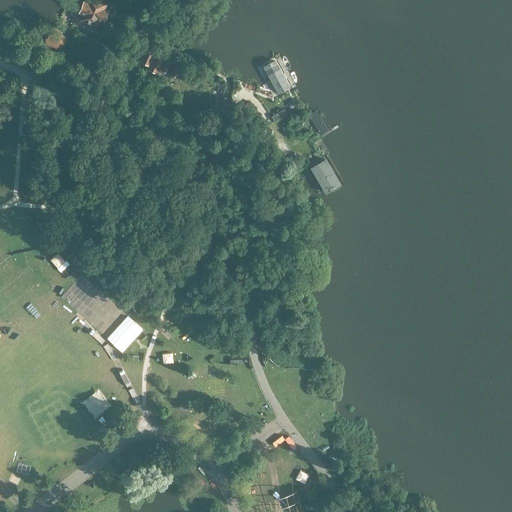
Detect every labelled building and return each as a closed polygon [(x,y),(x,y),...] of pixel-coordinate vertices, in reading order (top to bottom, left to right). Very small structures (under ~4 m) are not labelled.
[(103,20),(107,10),(105,9),(107,3),(107,2),(100,0),(87,0),(87,1),(85,1),(85,0),(84,0),(84,1),(80,12),(80,11),(80,12),(80,13),(79,15),(81,16),(80,19),(79,19),(97,26),(98,27),(96,31),(99,32),(101,31),(105,22),(103,21),(103,20)] [(61,49),(67,37),(58,33),(60,30),(55,28),(54,31),(51,30),(46,42),(61,49)] [(165,56),(142,44),(142,45),(138,43),(139,40),(129,36),(125,44),(130,46),(132,44),(141,48),(135,59),(149,66),(148,69),(156,73),(159,69),(165,56)] [(166,72),(172,60),(165,56),(159,69),(166,72)] [(176,76),(182,65),(175,61),(169,72),(176,76)] [(276,61),(264,68),(279,96),(292,89),(276,61)] [(183,80),(189,68),(182,65),(176,76),(183,80)] [(220,100),(226,89),(219,81),(212,96),(220,100)] [(256,109),(249,102),(244,106),(251,114),(256,109)] [(327,160),(311,169),(327,196),(343,186),(327,160)]
